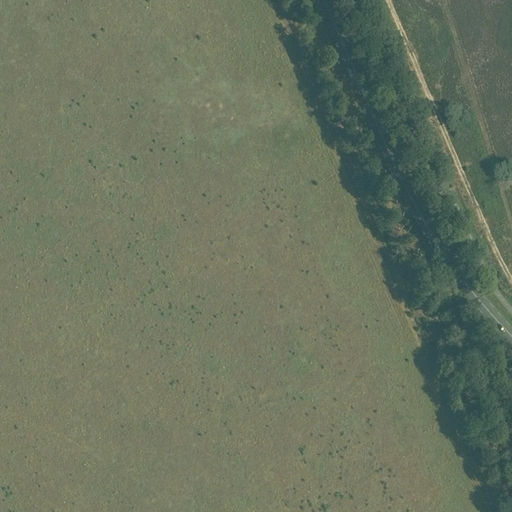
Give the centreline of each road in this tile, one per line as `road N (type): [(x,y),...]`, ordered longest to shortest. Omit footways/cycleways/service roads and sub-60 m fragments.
road 1 (primary): [(511,337),(419,215),(323,0)]
road 2 (track): [(511,282),(387,0)]
